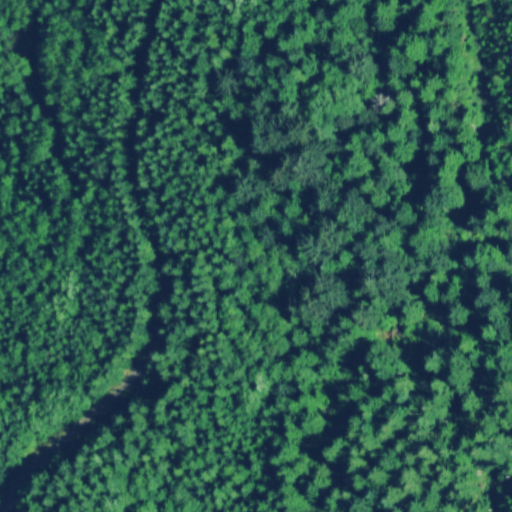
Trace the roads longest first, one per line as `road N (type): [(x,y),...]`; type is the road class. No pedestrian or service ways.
road 1 (residential): [(164,0),(148,35),(140,219),(145,369),(37,494),(40,511)]
road 2 (track): [(30,0),(36,57),(74,183),(59,221),(42,238),(0,251)]
